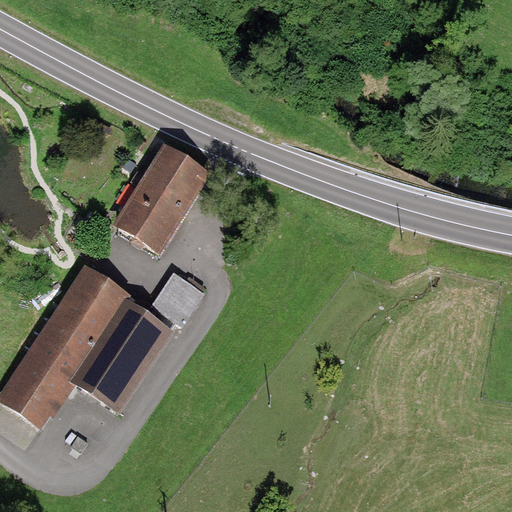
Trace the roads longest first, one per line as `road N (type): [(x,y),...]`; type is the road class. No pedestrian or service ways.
road 1 (primary): [(511,235),(391,206),(248,153),(0,27)]
road 2 (track): [(0,456),(34,483),(76,484),(98,469),(219,289),(192,242),(248,153)]
